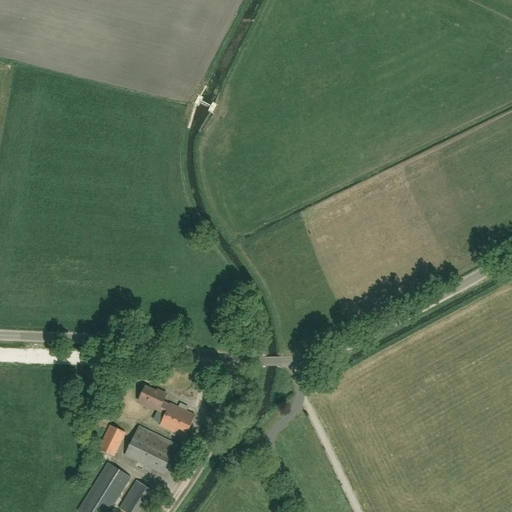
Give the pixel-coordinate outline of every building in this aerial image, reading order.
[(0,362),(37,364),(38,349),(0,348),(0,362)] [(214,401),(220,387),(211,383),(205,397),(214,401)] [(185,437),(195,415),(171,404),(171,405),(163,402),(166,394),(157,390),(156,392),(145,386),(138,401),(166,414),(160,426),(185,437)] [(114,457),(125,433),(110,425),(99,449),(114,457)] [(125,455),(166,475),(180,446),(139,426),(125,455)] [(79,511),(109,511),(131,477),(108,463),(78,511),(79,511)] [(124,511),(140,511),(154,491),(136,480),(119,509),(124,511)]
